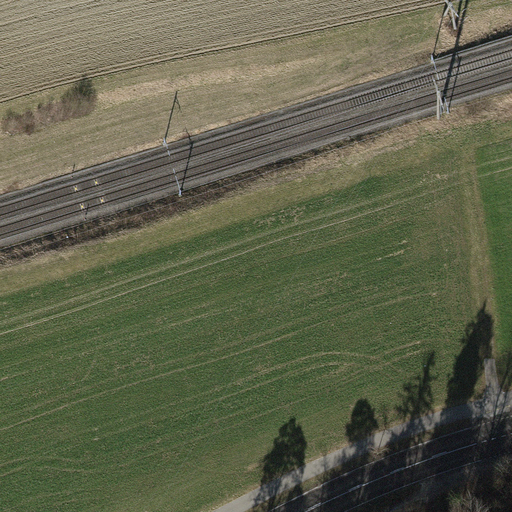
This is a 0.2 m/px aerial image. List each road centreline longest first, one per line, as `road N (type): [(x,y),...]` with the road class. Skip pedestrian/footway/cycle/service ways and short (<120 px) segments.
road 1 (track): [(398,511),(501,436),(474,145)]
road 2 (primary): [(511,434),(426,460),(307,511)]
